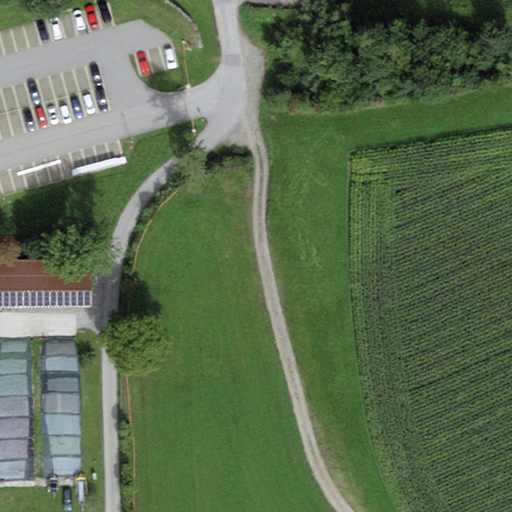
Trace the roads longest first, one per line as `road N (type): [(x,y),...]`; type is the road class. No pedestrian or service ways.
road 1 (unclassified): [(114,511),(110,335),(120,246),(133,215),(215,121),(230,91)]
road 2 (track): [(230,91),(263,158),(263,255),(323,475),(350,511)]
